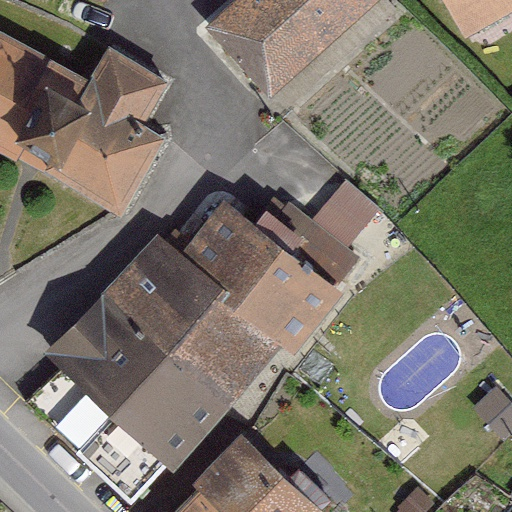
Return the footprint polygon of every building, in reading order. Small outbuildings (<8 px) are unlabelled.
[(67,0),(90,8),(92,0),(67,0)] [(246,0),(209,36),(274,103),(380,0),(246,0)] [(511,0),(442,0),(469,47),(511,23),(511,0)] [(0,147),(32,164),(124,212),(164,135),(142,124),(165,79),(108,49),(93,78),(0,29),(0,147)] [(180,252),(284,343),(290,349),(340,292),(332,285),(357,257),(344,245),(378,207),(347,180),(311,221),(290,203),(264,233),(226,200),(180,252)] [(227,408),(284,343),(180,252),(157,232),(100,296),(227,408)] [(176,466),(227,408),(100,296),(49,355),(61,365),(27,403),(97,464),(93,469),(131,502),(168,459),(176,466)] [(192,480),(200,488),(223,511),(318,511),(321,510),(241,431),(192,480)] [(223,511),(200,488),(176,511),(223,511)]
